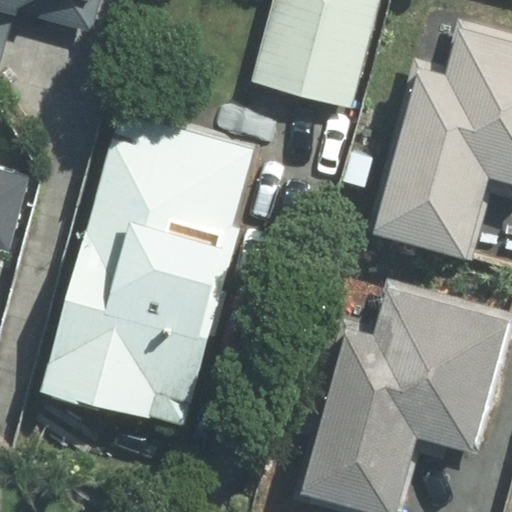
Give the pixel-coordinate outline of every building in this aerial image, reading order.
[(0,0),(0,62),(14,15),(86,36),(97,0),(0,0)] [(377,0),(266,0),(245,83),(349,110),(377,0)] [(442,71),(408,62),(362,243),(471,271),(483,221),(469,218),(479,178),(511,186),(511,40),(454,26),(442,71)] [(209,289),(247,147),(108,111),(33,398),(171,435),(196,342),(207,345),(220,292),(209,289)] [(46,161),(0,147),(0,273),(13,277),(46,161)] [(370,324),(332,315),(285,503),(321,511),(404,511),(411,486),(397,483),(407,441),(472,457),(508,311),(382,279),(370,324)]
